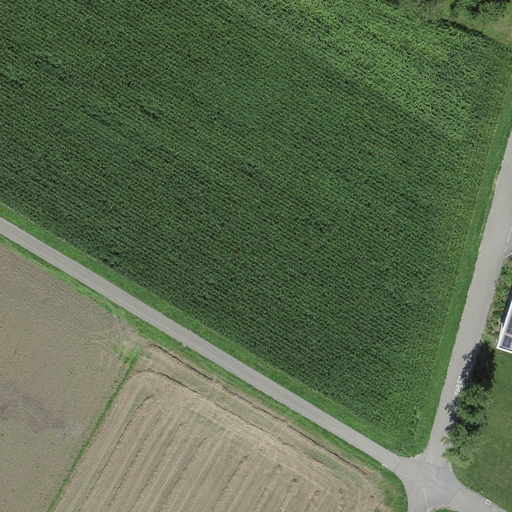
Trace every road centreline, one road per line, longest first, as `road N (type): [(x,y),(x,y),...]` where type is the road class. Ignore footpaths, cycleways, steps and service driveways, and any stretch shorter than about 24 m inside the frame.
road 1 (track): [(0,226),(429,483)]
road 2 (residential): [(429,483),(511,191)]
